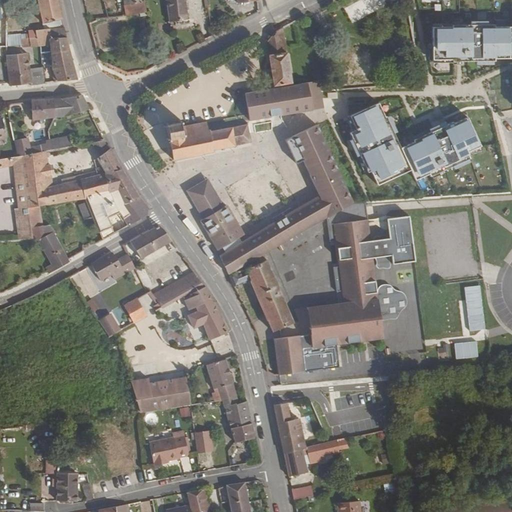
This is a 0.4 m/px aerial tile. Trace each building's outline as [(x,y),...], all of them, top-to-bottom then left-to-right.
[(42,30),(63,29),(56,0),(34,0),(39,18),(42,30)] [(122,0),(125,15),(145,12),(142,0),(122,0)] [(164,0),(168,25),(183,23),(182,21),(182,19),(186,18),(183,0),(164,0)] [(451,22),(432,22),(432,54),(452,54),(452,56),(494,56),(494,51),(511,50),(511,21),(494,22),(494,20),(451,20),(451,22)] [(249,120),(316,111),(309,78),(294,81),(283,27),(276,30),(267,43),(273,85),(245,90),(249,120)] [(42,30),(36,30),(37,39),(37,46),(40,45),(50,44),(51,52),(69,51),(65,37),(63,29),(42,30)] [(26,51),(5,53),(11,87),(28,84),(28,87),(45,84),(43,68),(39,68),(29,70),(26,51)] [(54,83),(76,79),(69,51),(51,52),(53,68),(55,73),(52,74),(54,83)] [(67,117),(90,108),(84,94),(64,100),(56,100),(55,119),(67,117)] [(371,166),(378,181),(411,165),(414,172),(428,165),(431,171),(470,153),(467,147),(481,141),(468,112),(454,118),(453,116),(414,135),(415,137),(401,143),(386,112),(384,113),(378,99),(349,112),(356,126),(350,129),(368,168),(371,166)] [(34,121),(55,119),(56,100),(34,102),(34,121)] [(236,142),(250,139),(247,125),(247,123),(246,123),(233,126),(232,124),(207,129),(205,119),(180,124),(180,121),(182,121),(182,118),(179,118),(179,116),(176,117),(176,119),(167,121),(167,118),(164,119),(164,122),(162,122),(163,125),(165,124),(167,134),(164,134),(165,137),(168,137),(172,157),(214,150),(214,147),(221,145),(221,147),(224,147),(224,144),(233,143),(233,145),(237,144),(236,142)] [(220,254),(228,272),(326,215),(351,200),(317,123),(292,135),(285,140),(296,161),(302,158),(306,168),(314,185),(319,196),(313,199),(220,254)] [(53,150),(72,146),(70,136),(51,140),(52,143),(53,150)] [(46,151),(53,150),(52,143),(29,147),(27,139),(14,141),(17,158),(20,157),(46,151)] [(98,158),(106,174),(122,166),(111,149),(98,158)] [(20,157),(22,171),(49,166),(46,151),(20,157)] [(155,176),(165,190),(182,174),(218,165),(215,151),(173,160),(165,167),(159,172),(155,176)] [(0,169),(12,168),(17,204),(27,203),(24,179),(22,171),(20,157),(17,158),(0,159),(0,169)] [(296,161),(300,171),(306,168),(302,158),(296,161)] [(156,168),(159,172),(165,167),(162,163),(156,168)] [(22,171),(24,179),(50,174),(49,166),(22,171)] [(121,212),(128,224),(146,214),(147,206),(122,166),(106,174),(114,190),(84,197),(101,232),(112,227),(108,218),(121,212)] [(27,203),(31,227),(42,226),(39,206),(84,197),(114,190),(106,174),(53,185),(50,174),(24,179),(27,203)] [(308,188),(313,199),(319,196),(314,185),(308,188)] [(187,197),(219,244),(242,228),(218,190),(210,195),(205,186),(187,197)] [(376,298),(371,255),(390,253),(391,262),(413,259),(408,214),(385,216),(388,236),(369,238),(367,225),(368,225),(367,213),(366,213),(365,203),(365,199),(351,200),(326,215),(328,239),(337,239),(339,263),(331,264),(334,289),(342,288),(343,300),(345,313),(346,327),(319,330),(311,330),(313,346),(333,344),(383,338),(380,321),(380,319),(379,318),(376,298)] [(9,235),(32,234),(31,227),(27,203),(17,204),(6,204),(9,235)] [(38,241),(52,234),(47,225),(42,226),(31,227),(32,234),(34,241),(38,241)] [(158,225),(129,242),(138,258),(173,239),(165,227),(158,225)] [(45,273),(47,276),(69,263),(67,259),(53,233),(52,234),(38,241),(51,264),(43,269),(45,273)] [(293,322),(263,251),(228,272),(229,274),(234,286),(250,279),(272,331),(293,322)] [(106,256),(88,266),(96,282),(105,277),(110,284),(134,268),(130,263),(125,255),(115,262),(112,258),(106,256)] [(203,282),(195,271),(169,286),(156,294),(162,305),(161,306),(162,306),(179,296),(203,282)] [(227,331),(205,285),(189,294),(190,296),(183,300),(188,309),(195,306),(197,311),(188,315),(193,327),(203,322),(211,339),(227,331)] [(468,330),(484,329),(481,285),(465,285),(468,330)] [(133,296),(121,303),(133,323),(145,316),(133,296)] [(91,297),(86,302),(93,312),(99,307),(91,297)] [(345,313),(343,300),(305,304),(308,331),(311,330),(319,330),(317,316),(345,313)] [(110,312),(98,320),(110,337),(122,329),(110,312)] [(155,335),(160,325),(155,322),(150,333),(155,335)] [(313,346),(311,330),(308,331),(271,335),(275,371),(335,364),(333,344),(313,346)] [(454,342),(455,358),(477,357),(477,341),(454,342)] [(226,399),(235,398),(224,358),(205,364),(211,384),(214,383),(216,389),(212,390),(215,401),(219,400),(226,399)] [(149,379),(131,380),(135,389),(140,411),(192,404),(188,377),(150,383),(149,379)] [(231,424),(250,421),(246,397),(235,398),(226,399),(231,424)] [(275,403),(285,451),(306,446),(304,437),(297,417),(290,418),(287,401),(275,403)] [(190,406),(180,407),(180,417),(190,417),(190,406)] [(234,440),(253,437),(250,421),(231,424),(234,440)] [(211,433),(195,434),(196,454),(212,452),(211,433)] [(309,456),(339,449),(338,438),(316,443),(306,446),(285,451),(290,473),(309,469),(305,452),(308,452),(309,456)] [(151,444),(153,467),(163,466),(163,465),(178,463),(176,441),(151,444)] [(53,485),(58,485),(58,472),(58,457),(58,446),(48,446),(46,472),(53,472),(53,485)] [(58,472),(76,472),(76,457),(58,457),(58,472)] [(63,500),(76,500),(76,472),(58,472),(58,485),(58,499),(63,500)] [(249,511),(243,481),(229,483),(225,484),(230,511),(249,511)] [(392,481),(383,483),(384,491),(394,489),(392,481)] [(86,500),(94,498),(90,484),(82,486),(86,500)] [(293,488),(295,498),(314,494),(312,484),(293,488)] [(190,507),(205,504),(201,489),(187,492),(189,504),(190,507)] [(511,511),(511,495),(450,506),(450,511),(511,511)] [(361,511),(360,499),(338,501),(339,511),(361,511)] [(29,511),(43,511),(43,502),(29,502),(29,511)]
